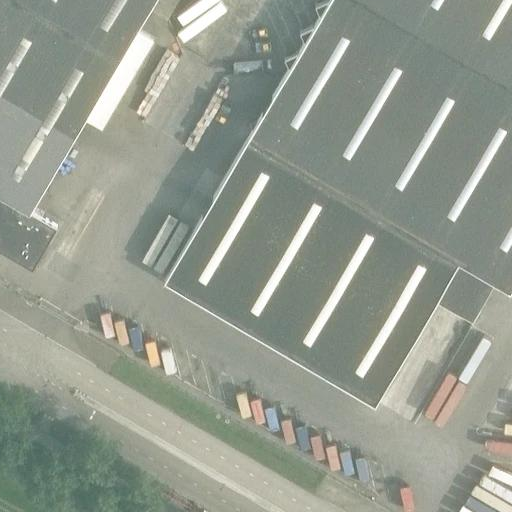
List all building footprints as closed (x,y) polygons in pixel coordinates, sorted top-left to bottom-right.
[(0,0),(0,190),(31,209),(103,87),(137,29),(150,7),(168,18),(178,0),(0,0)] [(511,0),(328,0),(279,83),(248,136),(459,259),(511,290),(511,287),(511,0)] [(459,259),(248,136),(165,278),(376,402),(459,259)] [(31,209),(0,190),(0,246),(33,266),(57,225),(31,209)] [(416,338),(439,352),(463,311),(439,297),(416,338)]
